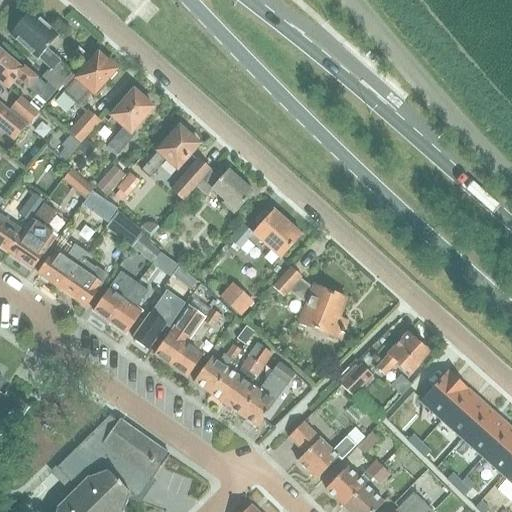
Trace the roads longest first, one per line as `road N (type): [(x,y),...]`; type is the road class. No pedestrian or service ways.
road 1 (unclassified): [(83,0),(511,384)]
road 2 (primary): [(187,0),(399,215),(511,316)]
road 3 (primary): [(511,226),(253,0)]
road 4 (residential): [(0,283),(39,314),(60,354),(202,455),(249,468)]
road 5 (unclassified): [(511,176),(347,0)]
